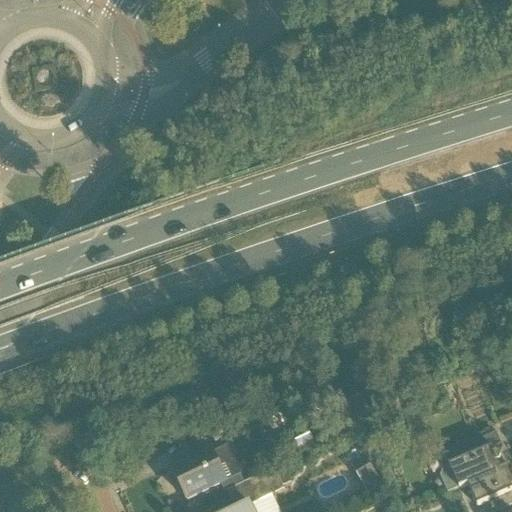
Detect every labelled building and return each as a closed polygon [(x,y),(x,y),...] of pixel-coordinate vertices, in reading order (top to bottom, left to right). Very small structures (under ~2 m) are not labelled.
[(352,427),(382,411),(371,391),(341,407),(352,427)] [(216,442),(235,434),(228,419),(209,427),(216,442)] [(459,446),(444,452),(446,456),(440,459),(444,469),(442,479),(449,493),(468,484),(469,486),(502,472),(500,465),(501,464),(502,461),(500,456),(497,455),(496,456),(493,450),(480,455),(475,444),(461,450),(459,446)] [(174,474),(175,475),(173,476),(173,478),(173,481),(173,483),(175,484),(176,486),(178,486),(180,487),(188,503),(226,484),(219,469),(227,466),(221,454),(213,457),(212,456),(199,462),(195,455),(180,462),(183,469),(174,474)] [(377,475),(366,458),(352,467),(363,484),(377,475)] [(479,508),(482,507),(493,502),(497,511),(501,511),(511,507),(511,503),(508,496),(511,494),(511,469),(511,467),(502,472),(469,486),(479,508)] [(261,502),(285,491),(276,470),(251,481),(261,502)] [(251,511),(246,502),(225,511),(251,511)]
